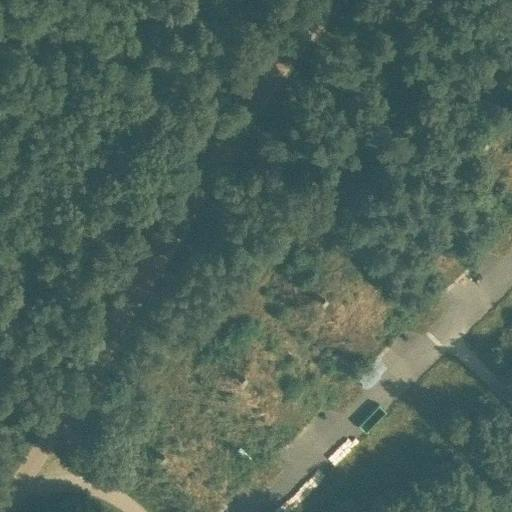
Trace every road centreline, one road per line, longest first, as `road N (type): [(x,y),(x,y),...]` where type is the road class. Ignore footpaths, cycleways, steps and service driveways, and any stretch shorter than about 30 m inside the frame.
road 1 (unknown): [(40,459),(342,0)]
road 2 (unclassified): [(440,328),(251,511)]
road 3 (unknown): [(130,511),(98,485),(40,459),(12,511)]
